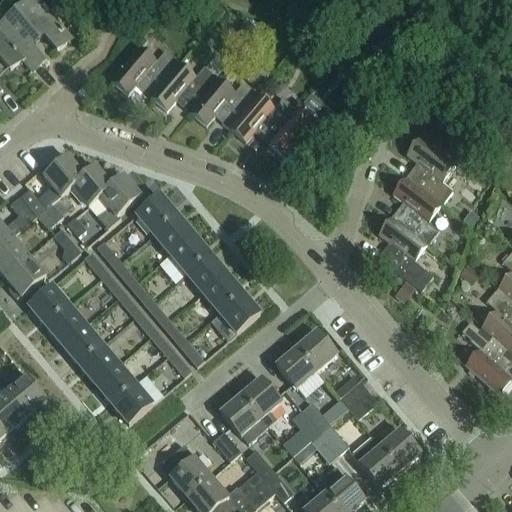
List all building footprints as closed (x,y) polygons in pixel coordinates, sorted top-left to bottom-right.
[(70,41),(35,0),(32,0),(19,11),(0,27),(0,33),(23,61),(33,73),(43,64),(28,45),(41,34),(57,53),(70,41)] [(23,61),(0,33),(0,60),(10,72),(23,61)] [(216,75),(242,52),(231,41),(206,64),(216,75)] [(157,64),(140,50),(111,84),(127,98),(137,86),(151,98),(180,67),(166,54),(157,64)] [(196,81),(180,67),(151,98),(150,100),(167,114),(177,102),(191,114),(219,82),(205,70),(196,81)] [(261,93),(269,84),(266,81),(256,72),(247,82),(257,91),(258,90),(261,93)] [(219,82),(191,114),(189,116),(206,130),(216,118),(223,123),(221,125),(229,132),(259,98),(244,85),(235,96),(219,82)] [(275,111),(259,98),(229,132),(245,145),(255,133),(269,145),(298,113),(284,101),(275,111)] [(298,113),(269,145),(268,147),(284,161),(294,149),(308,161),(307,162),(308,163),(337,129),(322,117),(314,126),(298,113)] [(19,151),(34,160),(40,150),(25,141),(19,151)] [(441,208),(452,194),(442,186),(455,168),(435,153),(419,141),(406,158),(418,168),(407,182),(441,208)] [(142,159),(126,173),(142,191),(158,178),(142,159)] [(61,201),(72,192),(71,191),(85,179),(68,160),(56,170),(44,180),(43,181),(56,196),(61,201)] [(44,180),(56,170),(51,164),(39,175),(44,180)] [(89,211),(99,202),(98,201),(113,189),(112,189),(96,169),(85,179),(71,191),(72,192),(89,211)] [(108,232),(120,221),(118,218),(126,212),(141,199),(124,179),(112,189),(113,189),(98,201),(99,202),(107,211),(97,220),(108,232)] [(427,248),(439,233),(428,225),(441,208),(407,182),(405,181),(392,198),(404,208),(393,222),(427,248)] [(37,220),(44,214),(46,212),(29,193),(20,200),(37,220)] [(153,238),(177,218),(160,199),(145,212),(136,219),(153,238)] [(0,251),(13,240),(37,220),(20,200),(10,209),(18,219),(5,231),(0,225),(0,251)] [(63,220),(52,207),(46,213),(46,212),(44,214),(56,227),(63,220)] [(37,220),(48,233),(56,227),(44,214),(37,220)] [(169,258),(193,238),(177,218),(153,238),(169,258)] [(421,295),(433,279),(415,264),(427,248),(393,222),(391,220),(378,238),(389,246),(377,261),(421,295)] [(78,240),(86,234),(75,221),(67,227),(78,240)] [(64,252),(71,246),(72,246),(61,232),(53,239),(64,252)] [(186,278),(210,258),(193,238),(169,258),(186,278)] [(0,276),(4,281),(29,260),(13,240),(0,251),(0,276)] [(114,271),(121,265),(104,246),(97,251),(114,271)] [(511,254),(503,265),(511,273),(511,275),(498,291),(511,303),(511,254)] [(101,282),(108,276),(91,256),(84,262),(101,282)] [(203,298),(227,278),(210,258),(186,278),(203,298)] [(46,280),(29,260),(4,281),(12,291),(9,293),(16,301),(19,299),(20,301),(36,288),(46,280)] [(130,291),(137,285),(121,265),(114,271),(130,291)] [(118,302),(125,296),(108,276),(101,282),(118,302)] [(219,317),(243,297),(227,278),(203,298),(219,317)] [(279,279),(269,286),(280,301),(290,294),(279,279)] [(403,305),(414,291),(405,284),(394,298),(403,305)] [(147,311),(154,305),(137,285),(130,291),(147,311)] [(45,329),(69,309),(53,290),(44,297),(28,310),(45,329)] [(511,303),(498,291),(486,305),(496,314),(481,330),(511,357),(511,303)] [(134,322),(141,316),(125,296),(118,302),(134,322)] [(236,337),(260,317),(243,297),(219,317),(236,337)] [(164,331),(171,325),(154,305),(147,311),(164,331)] [(62,349),(86,329),(69,309),(45,329),(62,349)] [(151,341),(158,335),(141,316),(134,322),(141,330),(138,333),(144,342),(149,339),(151,341)] [(164,331),(180,350),(187,345),(183,339),(171,325),(164,331)] [(479,333),(470,325),(461,335),(470,343),(469,344),(479,353),(465,369),(499,399),(511,383),(511,381),(501,372),(511,359),(511,357),(481,330),(479,333)] [(78,369),(102,349),(86,329),(62,349),(78,369)] [(303,339),(305,344),(296,351),(317,376),(337,359),(317,334),(315,336),(310,333),(303,339)] [(168,361),(174,355),(158,335),(151,341),(168,361)] [(197,370),(204,364),(187,345),(180,350),(197,370)] [(95,388),(119,368),(102,349),(78,369),(95,388)] [(297,393),(317,376),(296,351),(276,369),(289,384),(297,393)] [(184,381),(191,375),(174,355),(168,361),(184,381)] [(112,408),(135,388),(119,368),(95,388),(112,408)] [(135,388),(112,408),(128,428),(164,398),(147,378),(135,388)] [(26,421),(46,404),(25,379),(5,396),(26,421)] [(267,430),(276,423),(270,415),(281,406),(261,382),(241,399),(267,430)] [(348,413),(369,396),(360,385),(339,402),(348,413)] [(0,429),(6,438),(26,421),(5,396),(0,400),(0,429)] [(358,423),(362,419),(378,406),(369,396),(348,413),(358,423)] [(259,438),(267,430),(241,399),(220,416),(241,440),(242,439),(248,447),(259,438)] [(320,436),(330,428),(311,406),(302,414),(320,436)] [(310,445),(320,436),(302,414),(292,423),(310,445)] [(339,458),(349,450),(330,428),(320,436),(339,458)] [(400,474),(420,457),(400,433),(385,446),(380,450),(400,474)] [(268,454),(278,447),(270,435),(259,443),(268,454)] [(230,465),(241,456),(237,451),(224,436),(213,445),(226,460),(230,465)] [(329,467),(339,458),(320,436),(310,445),(329,467)] [(380,492),(400,474),(380,450),(371,440),(351,457),(359,467),(367,476),(380,492)] [(274,476),(256,454),(246,462),(257,475),(258,475),(265,484),(274,476)] [(187,502),(212,481),(195,460),(170,481),(187,502)] [(343,480),(335,471),(315,487),(324,497),(336,511),(355,511),(365,504),(352,489),(344,480),(343,480)] [(234,511),(266,485),(265,484),(258,475),(257,475),(238,491),(227,500),(212,481),(187,502),(195,511),(234,511)] [(283,506),(293,497),(274,476),(265,484),(266,485),(275,496),(283,506)] [(256,511),(275,496),(266,485),(234,511),(256,511)] [(336,511),(324,497),(306,511),(336,511)]
